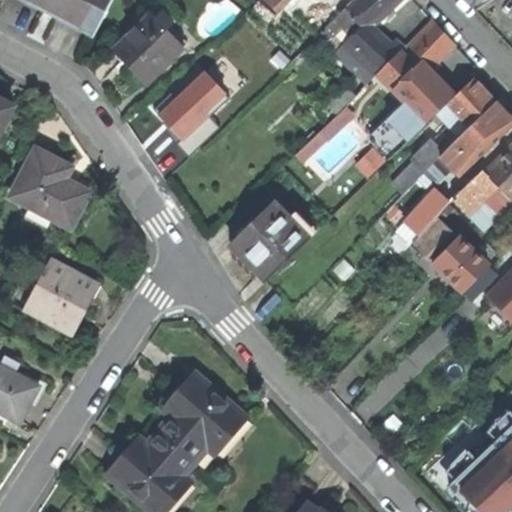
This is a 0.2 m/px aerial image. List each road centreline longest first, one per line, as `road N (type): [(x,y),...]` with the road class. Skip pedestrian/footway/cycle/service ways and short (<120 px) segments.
road 1 (residential): [(175,267),(407,511)]
road 2 (residential): [(175,267),(13,511)]
road 3 (residential): [(0,51),(73,94),(158,212),(177,253),(175,267)]
